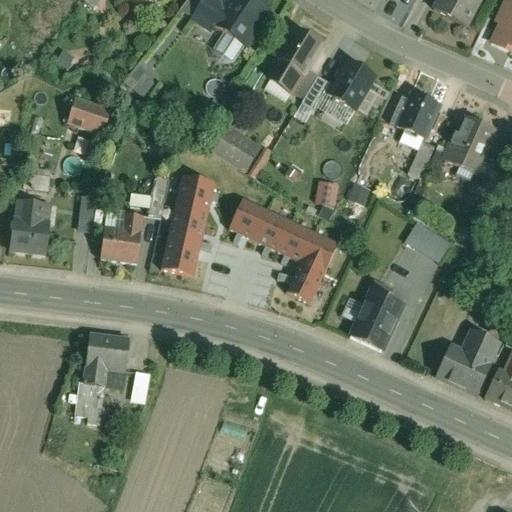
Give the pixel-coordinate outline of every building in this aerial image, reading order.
[(194,15),(203,0),(188,0),(179,13),(189,21),(194,15)] [(213,31),(246,52),(271,15),(247,0),(225,0),(225,1),(222,0),(203,0),(194,15),(215,28),(213,31)] [(438,0),(434,9),(467,26),(480,0),(438,0)] [(511,0),(503,0),(492,27),(497,29),(488,47),(511,57),(511,54),(511,0)] [(305,76),(321,49),(290,31),(273,61),(276,63),(264,84),(291,100),(294,96),(305,76)] [(135,63),(118,86),(136,99),(153,76),(135,63)] [(324,99),(354,117),(375,82),(346,64),(330,90),(324,99)] [(315,81),(305,76),(294,96),(303,102),(315,81)] [(330,90),(315,81),(303,102),(300,106),(315,115),(324,99),(330,90)] [(441,110),(409,96),(394,131),(426,145),(441,110)] [(91,135),(99,110),(64,100),(57,125),(91,135)] [(257,148),(237,136),(242,128),(224,117),(203,154),(241,177),(257,148)] [(495,135),(465,122),(457,141),(451,138),(440,164),(476,180),(480,171),(495,135)] [(495,177),(480,171),(476,180),(469,194),(485,201),(495,177)] [(213,189),(179,181),(159,275),(192,281),(213,189)] [(311,206),(332,209),(335,187),(314,184),(311,206)] [(143,211),(144,199),(125,197),(123,208),(143,211)] [(45,255),(51,207),(21,203),(15,251),(45,255)] [(338,247),(242,203),(228,232),(300,266),(286,296),(310,307),(338,247)] [(106,232),(103,258),(137,263),(143,219),(128,217),(126,234),(106,232)] [(400,244),(434,266),(447,247),(413,225),(400,244)] [(353,336),(384,349),(403,305),(372,292),(353,336)] [(463,352),(452,347),(440,374),(477,392),(499,345),(472,332),(463,352)] [(85,383),(103,385),(105,371),(123,373),(126,341),(90,337),(85,383)] [(511,351),(510,351),(490,396),(511,406),(511,351)] [(127,405),(141,406),(144,376),(129,375),(127,405)]
